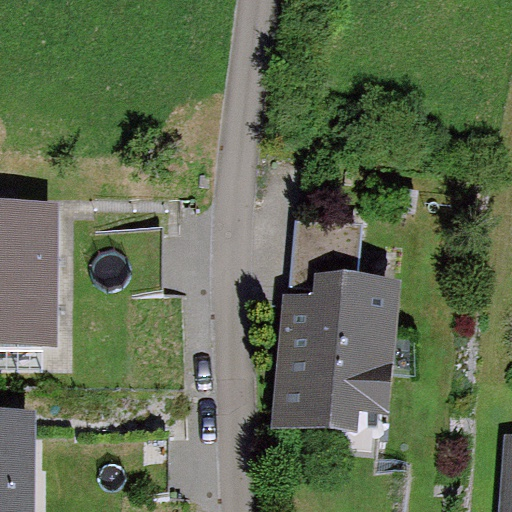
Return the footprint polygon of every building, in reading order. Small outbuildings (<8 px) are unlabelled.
[(62,235),(62,211),(0,210),(0,354),(58,354),(58,294),(164,294),(165,235),(62,235)] [(359,286),(364,230),(297,224),(292,288),(316,290),(316,282),(359,286)] [(285,299),(273,433),(362,441),(363,423),(392,425),(404,290),(359,286),(316,282),(316,290),(315,301),(285,299)] [(0,511),(36,511),(36,419),(0,419),(0,511)] [(173,500),(172,436),(83,437),(84,501),(173,500)] [(511,511),(511,438),(506,438),(501,511),(511,511)]
